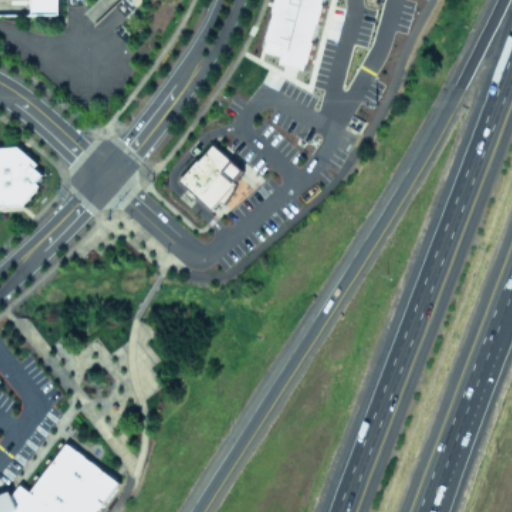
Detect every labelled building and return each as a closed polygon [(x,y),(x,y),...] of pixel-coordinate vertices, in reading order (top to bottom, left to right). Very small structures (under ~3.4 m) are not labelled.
[(60,0),(60,13),(32,13),(31,0),(60,0)] [(276,63),(303,71),(322,0),(275,0),(262,52),(278,57),(276,63)] [(213,143),(182,178),(212,204),(243,170),(213,143)] [(0,145),(0,203),(23,202),(38,184),(34,179),(42,172),(34,164),(38,161),(18,144),(0,145)] [(0,511),(0,492),(9,489),(12,496),(22,483),(31,490),(67,443),(118,482),(95,511),(0,511)]
